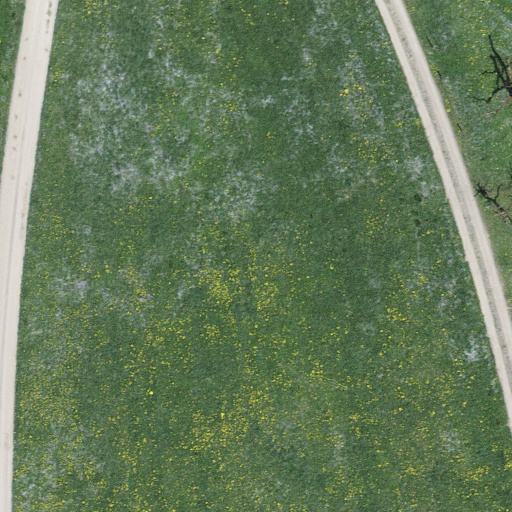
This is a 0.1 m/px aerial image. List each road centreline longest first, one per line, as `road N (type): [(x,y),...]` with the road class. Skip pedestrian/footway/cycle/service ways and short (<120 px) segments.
road 1 (track): [(382,0),(464,193),(511,397)]
road 2 (track): [(0,377),(5,256),(41,0)]
